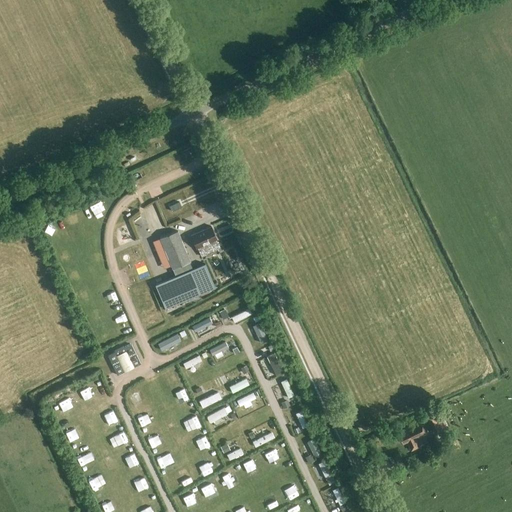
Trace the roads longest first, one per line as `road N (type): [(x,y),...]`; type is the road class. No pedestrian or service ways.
road 1 (unclassified): [(380,511),(192,114)]
road 2 (unclassified): [(192,114),(436,0)]
road 3 (unclassified): [(0,205),(192,114)]
